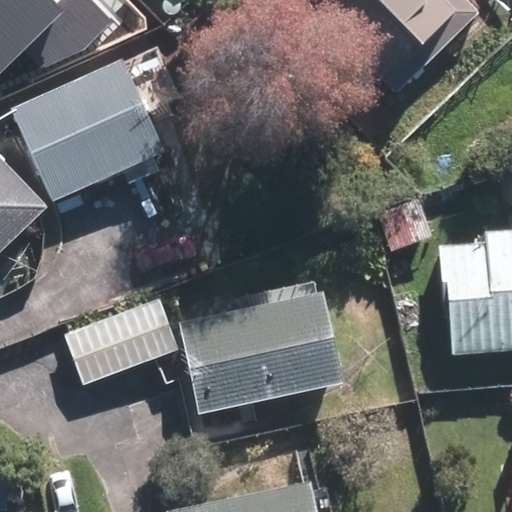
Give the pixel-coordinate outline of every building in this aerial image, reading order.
[(60,0),(57,4),(52,0),(0,0),(0,72),(23,49),(42,68),(86,49),(114,22),(92,0),(60,0)] [(438,0),(317,0),(307,11),(386,87),(456,17),(438,0)] [(117,80),(17,121),(49,198),(149,157),(117,80)] [(511,157),(499,161),(511,209),(511,157)] [(0,234),(22,212),(0,189),(0,234)] [(511,252),(442,258),(451,358),(511,352),(511,252)] [(148,306),(64,342),(84,387),(168,352),(148,306)] [(305,314),(181,340),(196,411),(320,385),(305,314)] [(305,511),(301,493),(208,511),(305,511)]
